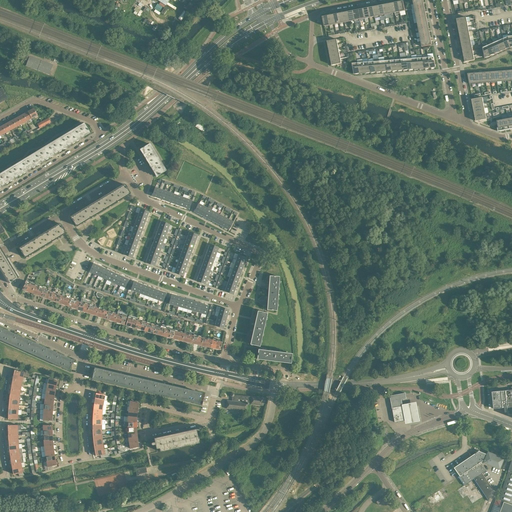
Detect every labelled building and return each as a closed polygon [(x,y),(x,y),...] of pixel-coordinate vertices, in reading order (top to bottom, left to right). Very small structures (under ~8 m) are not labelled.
[(49,75),(53,64),(29,56),(26,66),(49,75)] [(33,109),(28,112),(31,118),(37,115),(33,109)] [(28,112),(23,114),(26,121),(31,118),(28,112)] [(26,121),(23,114),(17,117),(21,124),(26,121)] [(17,117),(12,120),(16,127),(21,124),(17,117)] [(37,124),(39,128),(50,122),(48,118),(37,124)] [(11,130),(16,127),(12,120),(7,123),(11,130)] [(7,123),(2,126),(5,133),(11,130),(7,123)] [(77,128),(83,137),(90,133),(88,129),(87,129),(84,124),(77,128)] [(77,128),(71,132),(76,141),(83,137),(77,128)] [(64,136),(69,145),(76,141),(71,132),(64,136)] [(64,136),(57,140),(63,149),(69,145),(64,136)] [(51,144),(56,153),(63,149),(57,140),(51,144)] [(51,144),(44,148),(50,157),(56,153),(51,144)] [(144,156),(153,151),(149,144),(144,147),(140,149),(144,156)] [(37,152),(43,161),(50,157),(44,148),(37,152)] [(144,156),(148,163),(157,157),(153,151),(144,156)] [(37,152),(31,156),(36,165),(43,161),(37,152)] [(24,160),(30,169),(36,165),(31,156),(24,160)] [(148,163),(152,170),(162,164),(157,157),(148,163)] [(24,160),(18,164),(23,173),(30,169),(24,160)] [(11,168),(16,177),(23,173),(18,164),(11,168)] [(166,171),(162,164),(152,170),(157,177),(160,175),(160,174),(166,171)] [(11,168),(4,172),(10,181),(16,177),(11,168)] [(0,174),(0,179),(3,185),(10,181),(4,172),(0,174)] [(117,189),(123,198),(130,194),(126,188),(124,185),(117,189)] [(160,189),(159,189),(155,187),(152,196),(157,198),(160,189)] [(123,198),(117,189),(111,193),(116,202),(123,198)] [(104,197),(109,206),(116,202),(111,193),(104,197)] [(97,201),(103,210),(109,206),(104,197),(97,201)] [(188,199),(187,199),(184,207),(189,209),(192,200),(188,199)] [(91,205),(96,214),(103,210),(97,201),(91,205)] [(203,205),(202,205),(198,203),(193,211),(198,214),(203,205)] [(84,209),(90,218),(96,214),(91,205),(84,209)] [(207,208),(203,206),(203,205),(198,214),(202,216),(207,208)] [(211,210),(210,209),(207,208),(202,216),(207,218),(211,210)] [(90,218),(84,209),(77,213),(83,222),(90,218)] [(149,212),(140,209),(138,213),(138,214),(147,217),(149,212)] [(212,210),(211,210),(207,218),(211,220),(215,212),(212,210)] [(215,212),(211,220),(215,223),(220,214),(219,214),(215,212)] [(73,221),(76,226),(83,222),(77,213),(70,217),(73,221)] [(224,217),(220,215),(220,214),(215,223),(219,225),(224,217)] [(228,219),(227,218),(224,217),(219,225),(224,227),(228,219)] [(228,219),(224,227),(228,229),(233,221),(229,219),(228,219)] [(170,225),(161,221),(159,226),(168,230),(170,225)] [(53,228),(58,237),(65,233),(62,228),(60,224),(53,228)] [(46,232),(52,241),(58,237),(53,228),(46,232)] [(196,240),(197,235),(189,231),(187,237),(196,240)] [(52,241),(46,232),(39,236),(45,245),(52,241)] [(45,245),(39,236),(33,240),(38,249),(45,245)] [(38,249),(33,240),(26,244),(32,253),(38,249)] [(25,257),(32,253),(26,244),(19,249),(21,252),(22,252),(25,257)] [(132,258),(134,253),(125,250),(125,251),(123,255),(132,258)] [(5,256),(2,251),(0,251),(0,268),(9,283),(12,281),(20,276),(7,255),(5,256)] [(156,261),(147,258),(146,263),(154,266),(156,261)] [(89,272),(94,274),(98,266),(93,264),(89,272)] [(94,274),(98,276),(102,268),(98,266),(94,274)] [(103,278),(106,270),(102,268),(98,276),(103,278)] [(174,273),(182,276),(184,271),(175,268),(174,273)] [(103,278),(107,280),(111,272),(106,270),(103,278)] [(115,274),(111,272),(107,280),(111,282),(115,274)] [(115,274),(111,282),(116,284),(120,276),(115,274)] [(120,286),(124,277),(120,276),(116,284),(120,286)] [(198,276),(196,281),(205,285),(207,279),(198,276)] [(270,276),(269,285),(278,285),(279,277),(270,276)] [(124,277),(120,286),(125,288),(129,280),(124,277)] [(135,292),(138,283),(133,281),(130,290),(135,292)] [(25,282),(22,289),(31,293),(35,286),(33,285),(25,282)] [(269,285),(268,293),(277,294),(278,285),(269,285)] [(35,286),(31,293),(37,296),(40,297),(43,289),(38,287),(35,286)] [(224,291),(233,295),(235,290),(226,286),(224,291)] [(43,289),(40,297),(50,300),(53,292),(48,291),(43,289)] [(166,293),(161,291),(157,300),(163,302),(166,293)] [(57,294),(53,292),(50,300),(59,303),(62,296),(62,294),(57,292),(57,294)] [(268,293),(268,301),(277,302),(277,294),(268,293)] [(62,296),(59,303),(68,307),(71,299),(69,298),(62,296)] [(71,299),(68,307),(77,310),(80,301),(76,300),(75,300),(71,299)] [(80,301),(77,310),(87,313),(89,305),(85,304),(85,303),(80,301)] [(277,302),(268,301),(267,310),(276,310),(277,302)] [(89,305),(87,313),(96,316),(98,308),(94,307),(94,306),(89,304),(89,305)] [(108,311),(99,307),(98,308),(96,316),(105,319),(108,311)] [(108,311),(105,319),(114,322),(117,314),(112,313),(108,311)] [(117,314),(114,322),(119,324),(124,325),(127,313),(123,312),(121,316),(117,314)] [(258,312),(256,320),(265,322),(266,314),(258,312)] [(127,318),(125,326),(134,329),(137,320),(127,318)] [(137,320),(134,329),(144,331),(146,323),(140,321),(137,320)] [(256,320),(254,328),(263,330),(265,322),(256,320)] [(146,323),(144,331),(153,334),(155,326),(149,324),(146,323)] [(155,326),(153,334),(162,337),(165,328),(162,328),(155,326)] [(165,328),(162,337),(166,338),(172,339),(174,331),(175,330),(169,328),(169,329),(165,328)] [(254,328),(252,336),(261,338),(263,330),(254,328)] [(0,332),(0,339),(4,341),(9,332),(2,329),(0,332)] [(174,331),(172,339),(178,341),(182,342),(184,333),(175,331),(174,331)] [(184,333),(182,342),(191,344),(193,336),(194,333),(185,331),(184,333)] [(4,341),(12,345),(16,335),(9,332),(4,341)] [(12,345),(19,348),(23,338),(16,335),(12,345)] [(193,336),(191,344),(201,346),(203,338),(198,337),(193,336)] [(261,338),(252,336),(250,344),(259,346),(261,338)] [(19,348),(26,351),(30,341),(23,338),(19,348)] [(203,338),(201,346),(210,348),(212,340),(206,339),(203,338)] [(220,350),(222,342),(212,340),(210,348),(220,350)] [(26,351),(33,354),(37,344),(30,341),(26,351)] [(33,354),(40,357),(44,348),(37,344),(33,354)] [(40,357),(47,361),(51,351),(44,348),(40,357)] [(257,359),(264,360),(266,360),(267,351),(258,350),(257,359)] [(47,361),(54,364),(58,354),(51,351),(47,361)] [(267,351),(266,360),(274,361),(275,352),(267,351)] [(275,352),(274,361),(282,362),(283,353),(275,352)] [(283,353),(282,362),(290,363),(291,354),(283,353)] [(54,364),(61,367),(66,357),(58,354),(54,364)] [(66,357),(61,367),(68,370),(72,362),(73,361),(73,360),(66,357)] [(92,379),(100,381),(103,370),(95,368),(94,369),(94,370),(92,379)] [(111,372),(103,370),(100,381),(109,382),(111,372)] [(109,382),(117,384),(119,374),(111,372),(109,382)] [(127,376),(119,374),(117,384),(125,386),(127,376)] [(125,386),(133,388),(136,378),(127,376),(125,386)] [(144,380),(136,378),(133,388),(141,390),(144,380)] [(141,390),(149,392),(152,382),(144,380),(141,390)] [(160,384),(152,382),(149,392),(158,394),(160,384)] [(168,385),(160,384),(158,394),(166,396),(168,385)] [(166,396),(174,398),(176,387),(168,385),(166,396)] [(501,391),(492,392),(494,409),(507,407),(508,415),(508,414),(511,414),(511,386),(511,387),(511,390),(501,391)] [(185,389),(176,387),(174,398),(182,400),(185,389)] [(182,400),(190,402),(193,391),(185,389),(182,400)] [(201,393),(193,391),(190,402),(199,404),(200,395),(201,395),(201,394),(201,393)] [(233,393),(232,393),(230,394),(230,396),(231,397),(232,397),(232,398),(231,401),(227,401),(226,409),(247,411),(247,404),(248,403),(250,403),(250,404),(262,405),(263,406),(264,398),(263,398),(261,397),(235,395),(235,394),(233,393)] [(404,420),(402,409),(401,399),(406,399),(405,394),(404,393),(389,396),(389,397),(394,422),(404,420)] [(415,404),(401,407),(404,425),(404,427),(419,424),(418,417),(415,404)] [(155,445),(156,449),(159,448),(160,452),(199,443),(199,442),(199,437),(198,438),(196,429),(154,438),(155,442),(152,443),(151,443),(151,444),(151,445),(152,445),(153,445),(155,445)] [(101,458),(105,458),(109,457),(107,448),(104,449),(95,451),(96,456),(100,455),(101,458)] [(47,471),(52,469),(52,466),(56,465),(55,460),(46,462),(47,464),(47,467),(48,470),(47,470),(47,471)] [(146,467),(135,469),(136,476),(139,476),(139,475),(147,473),(146,467)] [(22,469),(22,468),(12,469),(13,474),(18,473),(19,476),(24,476),(24,475),(23,475),(23,472),(22,469)] [(511,471),(508,471),(507,475),(505,481),(499,499),(511,503),(511,471)] [(377,504),(386,499),(384,496),(376,502),(377,504)] [(499,511),(504,502),(496,499),(491,511),(499,511)] [(511,511),(511,504),(504,502),(499,511),(511,511)]
